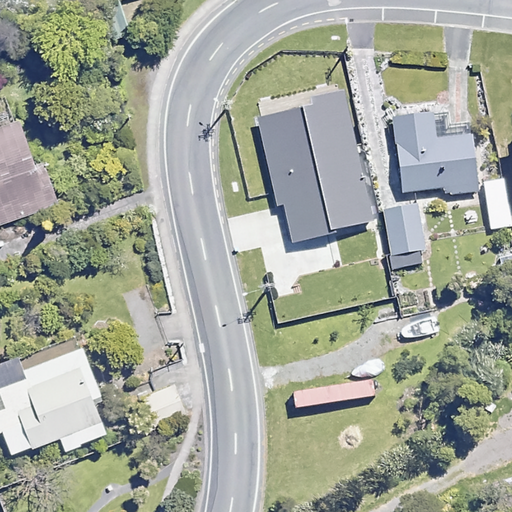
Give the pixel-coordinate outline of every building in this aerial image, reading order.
[(447,125),(445,109),(393,117),(404,193),(443,187),(444,196),(479,191),(469,122),(447,125)] [(328,135),(327,112),(282,115),(284,140),(271,141),(273,189),(308,187),(310,229),(328,228),(329,246),(346,245),(345,223),(356,223),(351,134),(328,135)] [(17,120),(0,125),(0,229),(50,211),(17,120)] [(511,226),(504,180),(483,184),(491,230),(511,226)] [(427,264),(418,204),(384,209),(393,269),(427,264)] [(38,382),(8,391),(24,445),(113,419),(91,344),(32,361),(38,382)] [(174,382),(140,394),(153,430),(187,418),(174,382)]
